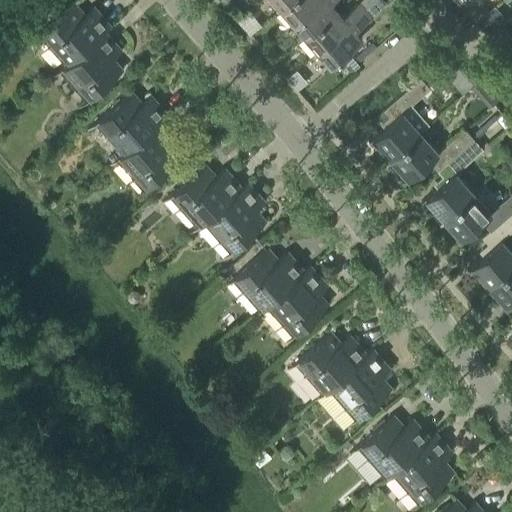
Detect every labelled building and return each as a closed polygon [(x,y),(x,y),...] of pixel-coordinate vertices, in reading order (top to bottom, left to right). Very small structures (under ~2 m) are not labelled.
[(272,0),(280,8),(290,0),(272,0)] [(293,23),(319,0),(290,0),(280,8),(293,23)] [(305,37),(337,10),(331,3),(334,0),(319,0),(293,23),(305,37)] [(85,14),(75,2),(39,33),(66,64),(60,69),(60,70),(105,31),(111,26),(94,6),(85,14)] [(318,51),(366,9),(360,2),(343,17),(337,10),(305,37),(318,51)] [(476,23),(488,12),(482,5),(470,16),(476,23)] [(330,66),(362,39),(356,31),(372,17),(366,9),(318,51),(330,66)] [(480,28),(493,17),(488,12),(476,23),(480,28)] [(87,101),(123,70),(113,58),(122,50),(105,31),(60,70),(87,101)] [(13,58),(27,46),(18,36),(16,34),(2,46),(4,48),(13,58)] [(501,51),(511,41),(511,39),(507,34),(495,45),(501,51)] [(505,56),(511,50),(511,41),(501,51),(505,56)] [(451,55),(439,65),(449,76),(460,66),(451,55)] [(421,78),(384,110),(390,116),(384,121),(387,125),(373,138),(391,158),(421,132),(430,125),(412,105),(430,88),(421,78)] [(481,78),(474,84),(470,87),(476,94),(487,85),(481,78)] [(141,103),(131,91),(95,123),(122,153),(122,154),(161,120),(167,115),(150,95),(141,103)] [(384,110),(377,116),(382,122),(384,121),(390,116),(384,110)] [(179,159),(169,147),(178,139),(161,120),(122,154),(122,153),(116,159),(144,190),(179,159)] [(438,171),(475,139),(465,128),(438,152),(421,132),(391,158),(408,179),(423,166),(426,170),(432,165),(438,171)] [(444,219),(474,193),(456,173),(483,149),(475,139),(438,171),(443,177),(437,182),(440,185),(426,198),(444,219)] [(216,175),(206,164),(170,195),(198,227),(204,221),(209,216),(242,187),(225,167),(216,175)] [(231,252),(266,221),(256,209),(265,201),(248,181),(242,187),(209,216),(204,221),(231,252)] [(491,231),(511,213),(511,193),(491,212),(474,193),(444,219),(462,239),(476,226),(480,230),(485,225),(490,231),(491,231)] [(511,251),(502,240),(511,231),(511,213),(491,231),(490,231),(483,237),(488,244),(483,249),(486,253),(471,266),(490,286),(511,267),(511,251)] [(278,259),(268,247),(232,279),(260,310),(266,305),(275,296),(304,270),(287,251),(278,259)] [(293,335),(329,304),(319,293),(328,285),(310,265),(304,270),(275,296),(266,305),(293,335)] [(511,267),(490,286),(507,307),(511,302),(511,267)] [(135,290),(130,290),(127,294),(128,299),(132,301),(137,299),(138,294),(135,290)] [(341,342),(331,331),(295,362),(322,394),(328,388),(367,354),(367,353),(350,334),(341,342)] [(355,419),(391,388),(381,376),(390,368),(373,348),(367,353),(367,354),(328,388),(355,419)] [(403,426),(393,414),(358,446),(385,477),(391,472),(407,458),(430,438),(429,437),(412,418),(403,426)] [(418,502),(454,471),(444,459),(453,451),(435,431),(429,437),(430,438),(407,458),(391,472),(418,502)] [(258,464),(267,457),(262,450),(252,457),(258,464)] [(466,509),(456,497),(439,511),(484,511),(475,501),(466,509)]
